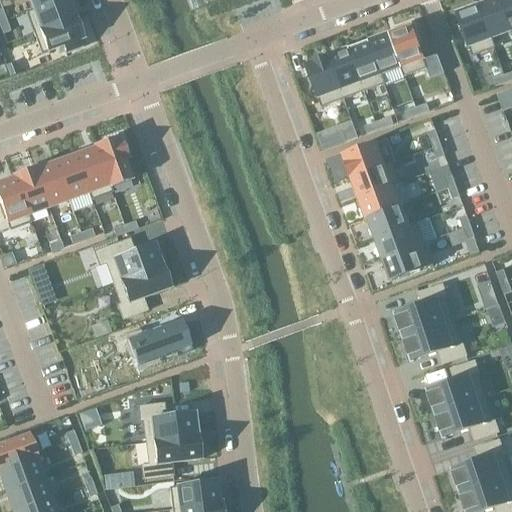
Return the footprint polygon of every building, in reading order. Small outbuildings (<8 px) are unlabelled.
[(61,0),(33,11),(25,14),(32,34),(74,18),(67,0),(61,0)] [(28,0),(33,11),(61,0),(28,0)] [(511,34),(499,0),(479,8),(495,50),(496,50),(492,41),(511,34),(511,37),(511,34)] [(511,0),(499,0),(511,34),(511,0)] [(479,8),(457,16),(472,58),(495,50),(479,8)] [(74,18),(32,34),(41,57),(63,48),(66,55),(81,49),(79,42),(84,40),(76,18),(74,18)] [(6,22),(0,23),(0,28),(3,36),(10,33),(6,22)] [(411,28),(389,36),(393,48),(405,79),(427,71),(424,61),(411,28)] [(389,36),(369,44),(384,86),(385,86),(382,77),(401,70),(404,79),(405,79),(393,48),(389,36)] [(369,44),(348,51),(364,94),(384,86),(369,44)] [(348,51),(328,59),(344,101),(364,94),(348,51)] [(437,56),(424,61),(427,71),(430,80),(444,75),(437,56)] [(328,59),(306,67),(321,110),(344,101),(328,59)] [(14,64),(6,67),(10,78),(18,75),(14,64)] [(505,77),(493,81),(496,89),(507,84),(505,77)] [(511,91),(497,97),(503,113),(511,109),(511,91)] [(427,105),(416,110),(419,117),(430,113),(427,105)] [(416,110),(405,114),(408,121),(419,117),(416,110)] [(391,119),(375,124),(378,132),(394,126),(391,119)] [(375,124),(364,129),(367,136),(378,132),(375,124)] [(435,131),(428,134),(433,150),(441,147),(435,131)] [(355,132),(344,136),(346,143),(358,139),(355,132)] [(115,140),(93,148),(94,150),(96,150),(110,189),(112,189),(132,181),(124,161),(128,160),(120,142),(117,143),(115,140)] [(376,146),(342,158),(351,180),(393,165),(393,164),(384,167),(376,146)] [(441,147),(433,150),(437,161),(445,158),(441,147)] [(94,150),(73,158),(86,196),(89,203),(114,194),(112,189),(110,189),(96,150),(94,150)] [(73,158),(54,165),(67,203),(86,196),(73,158)] [(35,172),(34,172),(48,210),(67,203),(54,165),(35,172)] [(393,165),(351,180),(358,200),(401,185),(393,165)] [(35,170),(12,178),(13,180),(14,180),(28,217),(29,217),(48,210),(34,172),(35,172),(35,170)] [(452,177),(444,179),(448,190),(456,188),(452,177)] [(13,180),(0,184),(0,207),(9,230),(9,232),(32,224),(29,217),(28,217),(14,180),(13,180)] [(401,185),(358,200),(366,221),(401,208),(401,207),(399,207),(392,189),(401,186),(401,185)] [(456,188),(448,190),(452,201),(460,199),(456,188)] [(0,207),(0,233),(9,230),(0,207)] [(401,208),(366,221),(366,222),(368,221),(375,240),(418,225),(417,224),(408,227),(401,208)] [(467,217),(459,220),(463,231),(471,228),(467,217)] [(134,223),(123,227),(126,235),(137,231),(134,223)] [(418,225),(375,240),(383,261),(425,245),(418,225)] [(123,227),(112,231),(115,239),(126,235),(123,227)] [(471,228),(463,231),(467,242),(475,239),(471,228)] [(91,230),(80,234),(83,242),(94,238),(91,230)] [(80,234),(69,238),(72,246),(83,242),(80,234)] [(60,242),(48,246),(51,254),(63,249),(60,242)] [(121,244),(94,254),(99,267),(105,265),(113,285),(161,268),(161,267),(160,264),(163,263),(158,248),(154,249),(153,246),(126,256),(121,244)] [(425,245),(383,261),(391,283),(433,267),(425,245)] [(161,268),(113,285),(121,306),(118,307),(122,321),(147,313),(142,301),(170,290),(162,267),(161,267),(161,268)] [(46,280),(41,268),(30,272),(34,284),(46,280)] [(504,272),(496,275),(500,286),(508,283),(504,272)] [(508,283),(500,286),(504,297),(511,294),(508,283)] [(491,285),(479,289),(486,312),(498,307),(491,285)] [(423,307),(396,316),(404,340),(454,323),(442,287),(419,295),(423,307)] [(182,322),(127,342),(128,343),(130,342),(138,366),(136,366),(136,368),(176,355),(177,358),(192,352),(182,322)] [(106,323),(91,329),(95,340),(111,334),(106,323)] [(454,323),(404,340),(412,363),(439,354),(443,365),(466,358),(454,323)] [(455,383),(428,392),(436,416),(486,399),(475,364),(451,372),(455,383)] [(486,399),(436,416),(444,440),(471,431),(475,442),(498,434),(486,399)] [(163,405),(138,409),(140,423),(143,422),(146,444),(196,438),(196,437),(193,415),(165,418),(163,405)] [(73,432),(65,435),(70,446),(77,444),(73,432)] [(34,435),(0,447),(0,472),(35,460),(42,457),(34,435)] [(148,466),(141,467),(143,481),(172,478),(171,465),(201,461),(197,437),(196,437),(196,438),(146,444),(148,466)] [(480,462),(453,471),(461,495),(511,478),(499,443),(476,451),(480,462)] [(77,444),(70,446),(74,458),(81,455),(77,444)] [(35,460),(0,472),(0,477),(6,493),(42,480),(35,460)] [(88,474),(81,477),(85,488),(92,485),(88,474)] [(106,491),(133,487),(132,474),(104,477),(106,491)] [(511,511),(511,480),(511,478),(461,495),(466,511),(488,511),(496,509),(496,511),(511,511)] [(42,480),(6,493),(12,511),(19,511),(50,501),(42,480)] [(216,483),(169,489),(172,511),(219,505),(219,504),(216,483)] [(92,485),(85,488),(89,499),(97,496),(92,485)] [(53,511),(50,501),(19,511),(53,511)]
